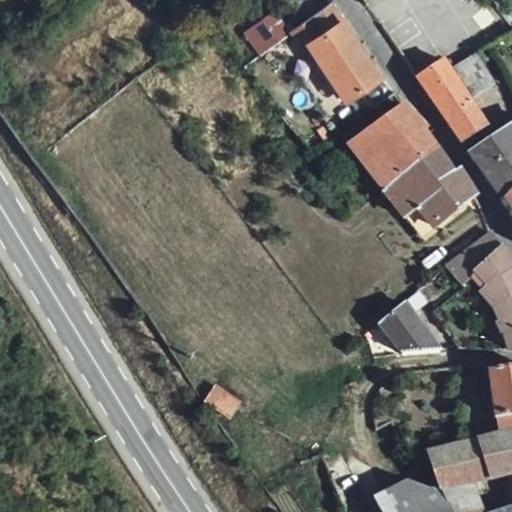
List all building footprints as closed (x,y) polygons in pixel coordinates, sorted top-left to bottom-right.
[(344,68),(353,62),(312,0),(308,0),(298,7),(311,26),(293,38),(295,41),(328,94),(350,79),(344,68)] [(311,26),(298,7),(277,22),(292,42),(295,41),(293,38),(311,26)] [(486,58),(479,47),(441,71),(461,101),(488,83),(475,65),(486,58)] [(360,72),(353,62),(344,68),(350,79),(360,72)] [(409,83),(455,146),(479,128),(475,122),(461,101),(441,71),(435,64),(409,83)] [(386,105),(328,147),(360,189),(418,150),(408,134),(409,132),(386,105)] [(511,124),(464,158),(495,201),(511,181),(511,124)] [(399,215),(415,236),(458,201),(444,175),(438,178),(418,150),(360,189),(386,224),(399,215)] [(511,181),(495,201),(511,223),(511,181)] [(430,268),(447,291),(455,302),(471,299),(487,351),(511,353),(511,298),(504,276),(473,233),(430,268)] [(399,305),(410,297),(404,288),(393,297),(399,305)] [(359,325),(356,327),(379,357),(423,352),(386,304),(359,325)] [(343,366),(342,364),(336,355),(327,360),(334,372),(343,366)] [(451,488),(453,487),(501,475),(499,468),(511,462),(511,390),(507,365),(470,368),(479,439),(408,459),(421,495),(436,492),(451,488)] [(511,511),(511,462),(499,468),(501,475),(506,488),(511,487),(511,490),(511,506),(492,511),(460,511),(453,487),(451,488),(436,492),(421,495),(389,486),(357,504),(361,511),(511,511)]
